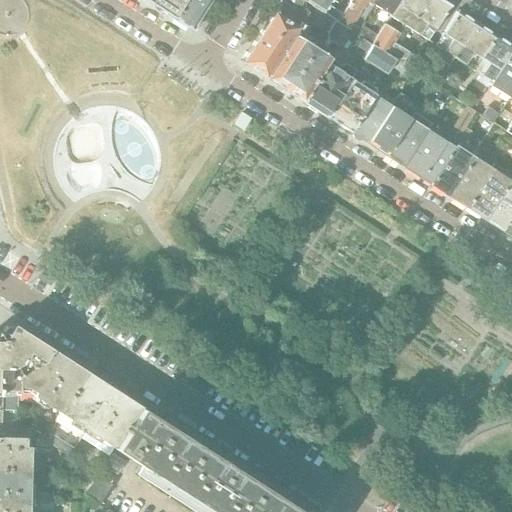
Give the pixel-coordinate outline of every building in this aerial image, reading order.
[(171,18),(181,0),(153,0),(150,5),(163,12),(162,13),(171,18)] [(181,0),(171,18),(187,28),(193,27),(209,0),(181,0)] [(263,78),(309,6),(300,0),(280,0),(240,63),(263,78)] [(300,0),(309,6),(329,18),(336,22),(341,14),(327,5),(329,0),(300,0)] [(336,22),(345,28),(348,30),(350,26),(367,0),(349,0),(341,14),(336,22)] [(399,0),(367,0),(350,26),(358,32),(364,23),(362,21),(365,16),(372,5),(389,16),(399,0)] [(399,0),(389,16),(389,17),(404,26),(408,28),(425,0),(399,0)] [(438,0),(425,0),(408,28),(417,35),(418,34),(426,40),(448,6),(438,0)] [(281,89),(313,40),(304,34),(307,28),(303,25),(305,22),(309,25),(313,24),(320,29),(325,22),(329,18),(309,6),(263,78),(281,89)] [(427,81),(431,84),(436,86),(453,58),(453,57),(475,23),(457,12),(432,51),(429,54),(440,61),(427,81)] [(281,89),(299,101),(327,58),(335,45),(334,45),(345,28),(336,22),(329,18),(325,22),(320,29),(319,31),(325,36),(327,36),(332,39),(330,42),(327,39),(322,46),(313,40),(281,89)] [(479,58),(493,35),(475,23),(453,57),(453,58),(463,64),(471,53),(479,58)] [(376,35),(370,46),(393,60),(408,70),(420,51),(420,50),(413,46),(409,53),(393,42),(399,34),(384,25),(383,24),(376,35)] [(370,46),(376,35),(366,29),(359,39),(361,40),(370,46)] [(486,87),(488,85),(511,47),(493,35),(479,58),(471,69),(474,71),(480,75),(476,81),(469,91),(479,98),(486,87)] [(361,59),(370,46),(361,40),(352,54),(361,59)] [(393,60),(370,46),(361,59),(384,75),(388,68),(393,60)] [(508,98),(510,94),(511,91),(511,47),(488,85),(508,98)] [(324,117),(349,78),(354,71),(342,63),(340,66),(327,58),(299,101),(324,117)] [(411,72),(408,70),(393,60),(388,68),(406,80),(411,72)] [(324,117),(347,132),(375,89),(363,81),(359,86),(349,78),(324,117)] [(436,86),(431,84),(425,93),(443,104),(449,95),(436,86)] [(365,143),(393,100),(392,101),(375,89),(347,132),(365,143)] [(365,143),(384,155),(412,112),(393,100),(365,143)] [(442,141),(425,130),(401,167),(420,179),(420,178),(429,184),(454,145),(457,139),(464,128),(474,112),(465,106),(442,141)] [(492,123),(498,114),(489,108),(484,117),(492,123)] [(401,167),(425,130),(429,124),(412,112),(384,155),(401,167)] [(243,130),(251,119),(242,113),(235,125),(243,130)] [(501,128),(507,120),(499,114),(493,122),(501,128)] [(464,128),(457,139),(464,143),(470,132),(464,128)] [(446,196),(471,156),(454,145),(429,184),(428,184),(442,193),(442,194),(446,196)] [(494,161),(501,151),(495,148),(489,158),(494,161)] [(478,217),(483,220),(509,179),(500,174),(511,156),(501,150),(501,151),(494,161),(490,167),(464,207),(478,216),(478,217)] [(464,207),(490,167),(485,165),(471,156),(446,196),(451,199),(464,207)] [(500,231),(511,212),(511,181),(509,179),(483,220),(487,222),(500,231)] [(511,212),(500,231),(511,238),(511,212)] [(33,395),(58,412),(84,373),(57,356),(12,327),(11,328),(5,328),(2,332),(1,332),(0,332),(0,339),(17,371),(18,393),(33,393),(33,395)] [(0,393),(18,394),(18,393),(17,371),(0,339),(0,393)] [(84,373),(58,412),(86,430),(81,438),(108,456),(113,448),(139,408),(112,391),(84,373)] [(426,412),(434,401),(420,392),(413,403),(426,412)] [(0,393),(0,429),(1,411),(2,395),(18,395),(18,394),(0,393)] [(295,511),(200,451),(200,450),(166,428),(153,420),(129,457),(142,465),(143,466),(138,475),(196,511),(295,511)] [(29,437),(31,437),(32,430),(17,429),(16,437),(29,437)] [(48,441),(53,445),(69,457),(75,449),(51,433),(48,441)] [(0,500),(27,501),(28,470),(29,437),(16,437),(0,435),(0,500)] [(35,441),(34,452),(49,453),(53,445),(48,441),(35,437),(35,441)] [(90,484),(96,475),(98,472),(87,465),(79,477),(90,484)] [(99,503),(111,485),(96,475),(90,484),(84,494),(99,503)] [(52,502),(53,494),(31,493),(31,501),(52,502)] [(93,511),(99,505),(88,498),(84,505),(93,511)] [(27,511),(27,501),(0,500),(0,511),(27,511)] [(82,511),(84,503),(70,502),(69,511),(82,511)]
